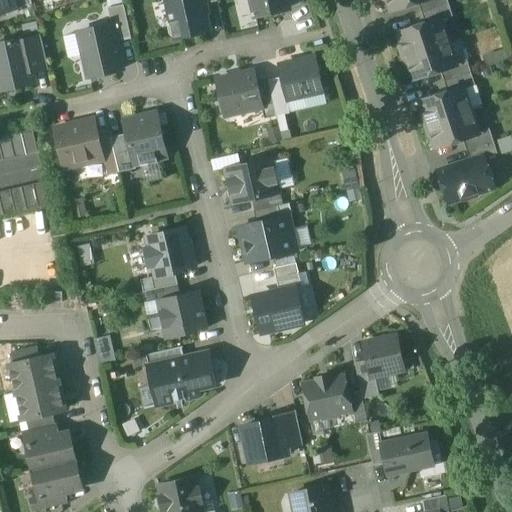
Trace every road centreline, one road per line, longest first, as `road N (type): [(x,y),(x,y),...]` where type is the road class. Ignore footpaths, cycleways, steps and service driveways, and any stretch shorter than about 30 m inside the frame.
road 1 (residential): [(249,391),(177,81)]
road 2 (residential): [(115,485),(76,329),(0,331)]
road 3 (residential): [(249,391),(389,289)]
road 4 (residential): [(115,485),(249,391)]
road 5 (residential): [(42,112),(177,81)]
road 6 (residential): [(177,81),(172,63),(284,43)]
road 7 (tertiary): [(342,0),(382,123)]
road 8 (tertiary): [(474,406),(443,290)]
